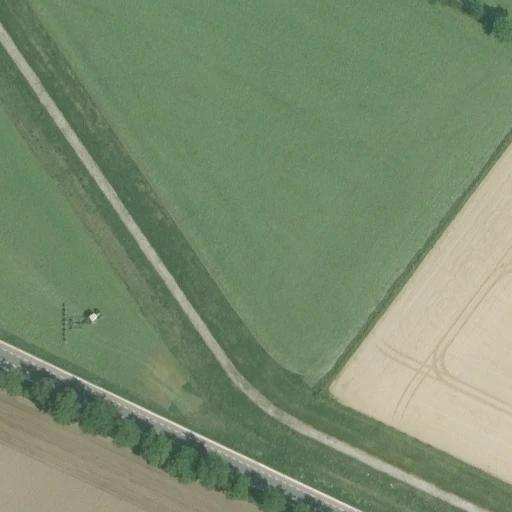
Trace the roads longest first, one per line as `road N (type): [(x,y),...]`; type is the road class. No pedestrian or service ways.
road 1 (track): [(482,511),(278,414),(238,380),(0,31)]
road 2 (tertiary): [(331,511),(0,355)]
